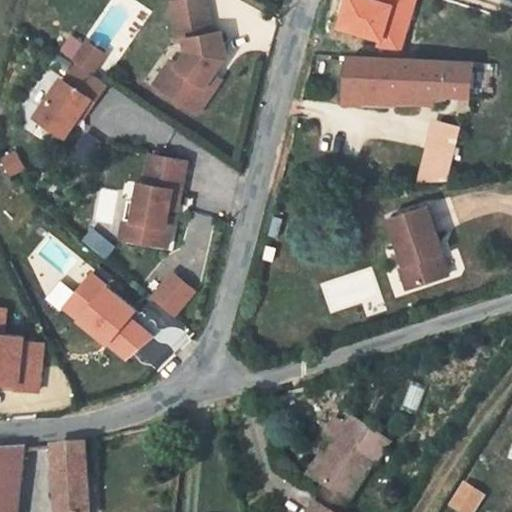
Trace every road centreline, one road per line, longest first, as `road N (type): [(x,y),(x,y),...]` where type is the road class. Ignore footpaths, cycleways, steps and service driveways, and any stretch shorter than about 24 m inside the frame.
road 1 (unclassified): [(192,369),(305,0)]
road 2 (unclassified): [(511,303),(334,358),(229,380),(192,369)]
road 3 (unclassified): [(0,432),(140,409),(192,369)]
road 4 (track): [(511,381),(420,511)]
road 5 (unknown): [(271,111),(411,144)]
